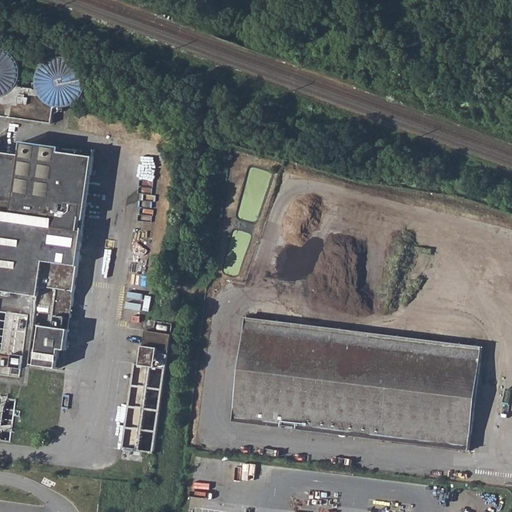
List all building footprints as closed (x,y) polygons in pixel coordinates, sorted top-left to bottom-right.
[(0,105),(56,113),(59,91),(55,90),(51,88),(48,85),(46,84),(45,82),(42,79),(41,75),(39,71),(38,66),(25,64),(24,67),(23,68),(19,74),(16,76),(12,79),(11,80),(6,81),(2,82),(0,82),(0,105)] [(22,147),(0,143),(0,280),(41,288),(40,298),(73,303),(95,150),(63,144),(64,138),(24,132),(22,147)] [(38,311),(31,352),(59,355),(62,333),(68,334),(71,315),(38,311)] [(241,331),(478,360),(480,346),(243,316),(241,331)] [(173,322),(149,318),(149,321),(156,324),(171,335),(173,322)] [(161,397),(171,335),(156,324),(149,321),(144,352),(137,350),(130,392),(161,397)] [(478,360),(241,331),(232,407),(469,435),(478,360)] [(130,392),(124,437),(153,442),(161,397),(130,392)] [(231,420),(467,448),(469,435),(232,407),(231,420)]
